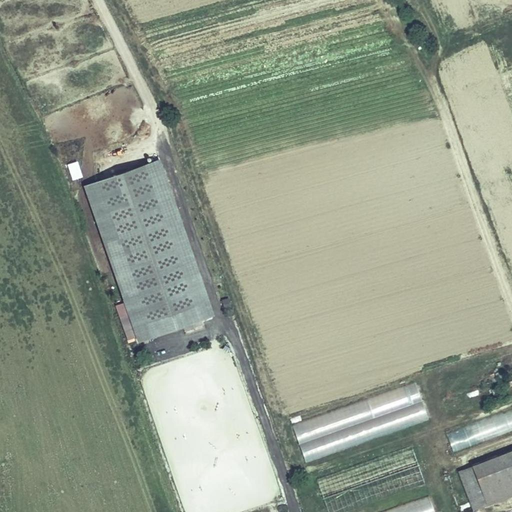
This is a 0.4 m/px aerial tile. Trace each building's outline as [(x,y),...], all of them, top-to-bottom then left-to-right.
[(71,152),(73,159),(102,148),(99,141),(71,152)] [(70,164),(72,172),(78,170),(76,163),(70,164)] [(98,181),(147,322),(198,304),(150,163),(98,181)] [(198,304),(147,322),(153,337),(204,320),(198,304)] [(402,380),(404,387),(291,422),(303,460),(427,421),(413,376),(402,380)] [(511,409),(445,429),(450,449),(511,430),(511,409)] [(511,465),(508,455),(473,467),(488,507),(511,497),(511,465)] [(461,471),(476,511),(488,507),(473,467),(461,471)] [(433,511),(429,497),(377,511),(433,511)]
